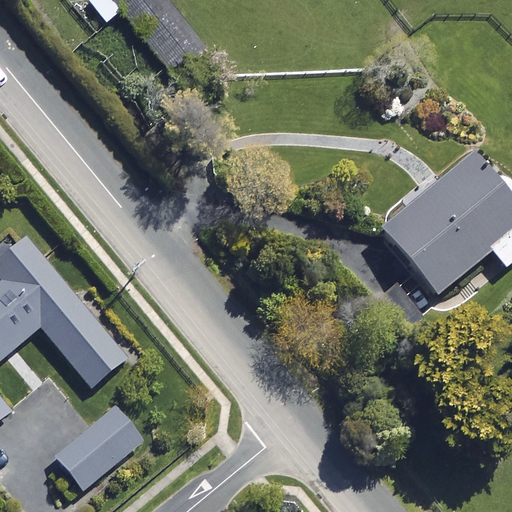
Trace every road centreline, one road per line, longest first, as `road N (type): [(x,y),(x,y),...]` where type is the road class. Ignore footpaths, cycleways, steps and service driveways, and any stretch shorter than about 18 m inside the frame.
road 1 (residential): [(299,421),(0,57)]
road 2 (residential): [(188,511),(299,421)]
